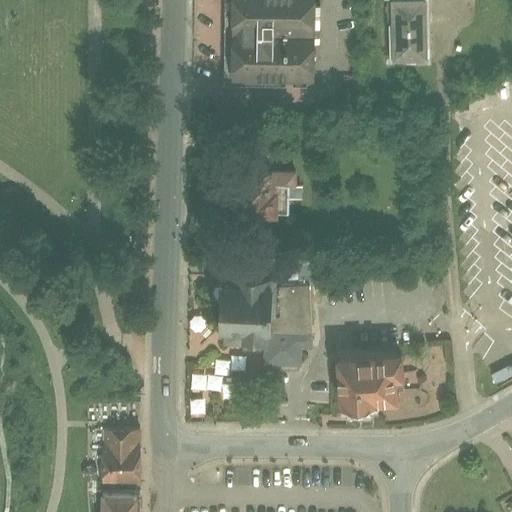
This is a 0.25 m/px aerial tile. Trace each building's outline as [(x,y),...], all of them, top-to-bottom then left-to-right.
[(224,0),(224,82),(311,83),(311,0),(224,0)] [(389,0),(389,56),(425,57),(425,0),(389,0)] [(276,163),(244,161),(241,215),(286,217),(287,201),(301,201),(302,186),(294,186),(295,167),(276,166),(276,163)] [(219,281),(218,349),(239,349),(239,355),(261,355),(261,368),(288,368),(300,368),(300,350),(309,350),(310,287),(324,287),(325,249),(298,248),(297,273),(274,272),(274,275),(231,275),(230,281),(219,281)] [(338,351),(341,404),(403,400),(402,375),(407,375),(406,347),(338,351)] [(139,483),(139,428),(100,428),(100,483),(139,483)] [(138,511),(138,492),(98,492),(98,495),(85,496),(85,511),(138,511)]
